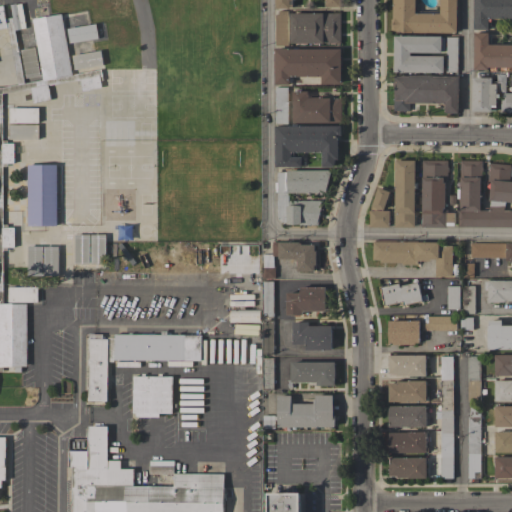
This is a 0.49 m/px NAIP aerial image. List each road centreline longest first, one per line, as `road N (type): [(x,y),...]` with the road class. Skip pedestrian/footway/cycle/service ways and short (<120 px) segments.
road 1 (residential): [(361,511),(358,329),(342,236)]
road 2 (residential): [(342,236),(371,133),(370,0)]
road 3 (residential): [(362,503),(511,504)]
road 4 (residential): [(371,133),(511,136)]
road 5 (residential): [(464,136),(464,0)]
